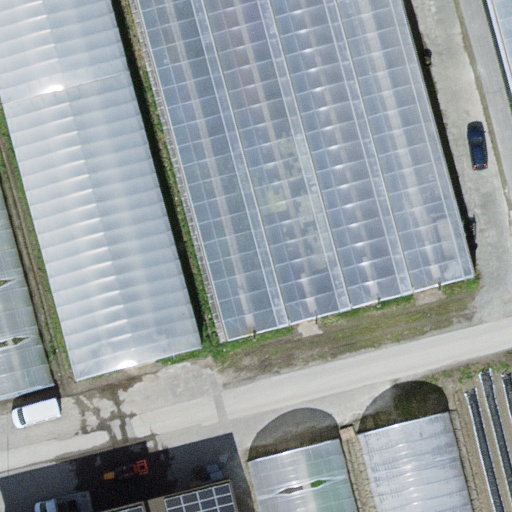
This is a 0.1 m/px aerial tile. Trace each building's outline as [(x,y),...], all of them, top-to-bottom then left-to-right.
[(0,0),(0,94),(67,372),(194,342),(111,0),(0,0)] [(130,0),(203,331),(463,275),(403,0),(130,0)] [(511,0),(482,0),(511,138),(511,0)] [(0,387),(37,379),(0,223),(0,387)] [(385,511),(478,511),(452,399),(364,419),(385,511)] [(259,447),(272,511),(365,511),(348,428),(259,447)] [(227,511),(222,487),(128,511),(227,511)]
